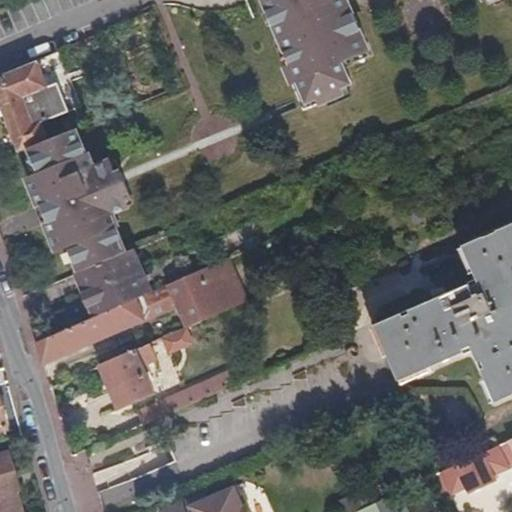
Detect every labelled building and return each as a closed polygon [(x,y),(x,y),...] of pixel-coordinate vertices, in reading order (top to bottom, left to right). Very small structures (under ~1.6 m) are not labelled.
[(271,0),(276,9),(272,11),(283,39),(287,37),(293,51),(289,52),(295,66),(289,69),(306,111),(345,95),(342,88),(352,84),(343,63),(368,53),(362,38),(365,37),(353,9),(350,11),(345,0),(271,0)] [(0,77),(0,95),(22,152),(32,149),(51,141),(44,124),(84,108),(61,52),(0,77)] [(70,246),(81,273),(127,254),(116,228),(119,228),(113,214),(129,207),(111,162),(95,169),(90,156),(88,156),(77,130),(69,133),(68,134),(51,141),(32,149),(42,175),(30,180),(41,208),(54,203),(61,219),(48,224),(58,251),(70,246)] [(41,208),(48,224),(61,219),(54,203),(41,208)] [(511,224),(496,232),(497,233),(481,240),(480,239),(464,246),(479,280),(377,326),(401,381),(474,349),(497,402),(511,395),(511,224)] [(90,305),(95,317),(152,292),(134,251),(127,254),(81,273),(77,275),(85,292),(81,294),(87,306),(90,305)] [(189,327),(247,302),(228,258),(205,268),(176,281),(152,292),(95,317),(37,342),(44,365),(108,336),(147,319),(151,310),(155,315),(178,304),(189,327)] [(176,281),(205,268),(202,259),(173,272),(176,281)] [(105,363),(118,391),(152,376),(149,370),(154,367),(152,361),(161,357),(155,342),(105,363)] [(152,376),(118,391),(125,406),(159,392),(152,376)] [(135,415),(140,427),(205,398),(200,387),(135,415)] [(435,477),(443,496),(468,485),(471,490),(495,479),(492,474),(507,467),(508,469),(511,467),(511,445),(510,442),(439,475),(435,477)] [(17,493),(7,455),(0,457),(0,511),(20,511),(16,494),(17,493)] [(247,511),(236,487),(208,499),(206,494),(166,511),(247,511)] [(381,511),(377,503),(357,511),(381,511)]
